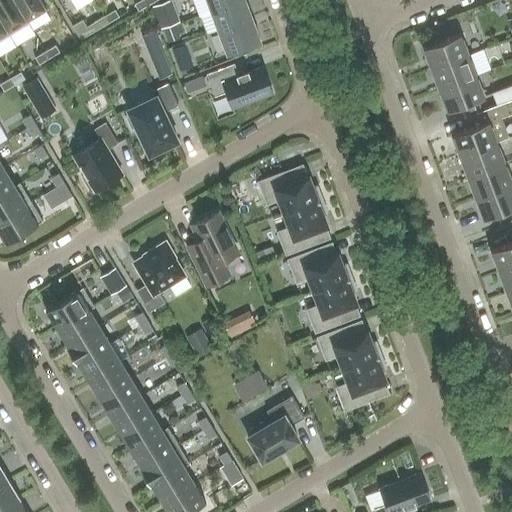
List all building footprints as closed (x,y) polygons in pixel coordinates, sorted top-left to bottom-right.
[(28,23),(14,0),(0,0),(0,18),(9,34),(28,23)] [(40,0),(14,0),(28,23),(29,23),(26,19),(45,8),(40,0)] [(148,5),(145,0),(140,0),(135,4),(139,11),(148,5)] [(241,0),(205,0),(210,12),(241,0)] [(244,0),(241,0),(210,12),(217,30),(251,17),(244,0)] [(174,23),(166,1),(152,6),(160,28),(174,23)] [(114,9),(104,15),(108,22),(118,16),(114,9)] [(108,22),(104,15),(87,26),(82,19),(72,26),(80,39),(108,22)] [(251,17),(217,30),(226,54),(260,41),(251,17)] [(0,40),(9,34),(0,18),(0,40)] [(156,78),(175,70),(157,27),(139,34),(156,78)] [(422,46),(430,67),(468,52),(460,31),(422,46)] [(65,48),(75,42),(69,32),(59,38),(65,48)] [(184,68),(197,63),(189,40),(175,45),(184,68)] [(54,45),(45,51),(49,58),(58,52),(54,45)] [(49,58),(45,51),(34,57),(38,64),(49,58)] [(468,52),(430,67),(438,88),(476,73),(468,52)] [(233,63),(206,74),(214,96),(225,91),(232,108),(272,93),(262,66),(238,75),(233,63)] [(19,72),(10,78),(14,84),(23,79),(19,72)] [(187,79),(191,89),(209,83),(205,73),(187,79)] [(484,94),(476,73),(438,88),(446,109),(484,94)] [(10,78),(0,83),(0,84),(2,87),(4,91),(14,84),(10,78)] [(127,108),(129,113),(125,115),(131,129),(136,126),(148,153),(177,139),(163,110),(178,103),(167,82),(152,89),(154,95),(127,108)] [(511,82),(491,91),(496,103),(511,97),(511,82)] [(35,122),(30,114),(22,118),(27,127),(35,122)] [(451,133),(459,154),(497,140),(489,119),(451,133)] [(33,136),(40,131),(35,122),(27,127),(33,136)] [(90,191),(121,173),(107,149),(117,143),(105,122),(94,128),(100,139),(73,155),(84,173),(81,175),(90,191)] [(497,140),(459,154),(467,175),(505,161),(497,140)] [(46,153),(41,144),(33,149),(38,158),(46,153)] [(511,179),(505,161),(467,175),(475,196),(511,181),(511,179)] [(0,168),(0,194),(16,185),(4,166),(0,168)] [(278,199),(283,213),(320,199),(315,185),(311,185),(307,176),(287,183),(282,171),(257,180),(266,204),(278,199)] [(63,181),(58,173),(50,177),(55,186),(63,181)] [(69,190),(63,181),(55,186),(61,195),(69,190)] [(511,205),(511,181),(475,196),(483,217),(511,205)] [(16,185),(0,194),(0,219),(32,201),(21,182),(16,185)] [(320,199),(283,213),(288,226),(276,231),(285,255),(310,245),(305,232),(326,225),(322,215),(325,212),(320,199)] [(0,219),(0,232),(6,242),(43,219),(32,201),(0,219)] [(192,224),(200,239),(188,244),(207,284),(229,273),(222,258),(238,250),(218,211),(192,224)] [(511,239),(490,248),(498,269),(511,263),(511,239)] [(174,255),(166,240),(143,253),(144,256),(134,262),(147,284),(136,290),(149,311),(164,302),(157,290),(168,283),(174,293),(190,284),(172,256),(174,255)] [(308,277),(313,290),(349,277),(344,263),(340,263),(337,254),(316,261),(312,249),(286,258),(295,282),(308,277)] [(511,263),(498,269),(506,290),(511,287),(511,263)] [(126,284),(115,267),(103,274),(108,283),(106,284),(112,293),(126,284)] [(349,277),(313,290),(318,304),(305,308),(314,332),(340,323),(335,310),(355,302),(351,293),(354,290),(349,277)] [(84,286),(46,309),(57,327),(89,307),(94,304),(84,286)] [(57,327),(67,344),(100,325),(89,307),(57,327)] [(148,319),(142,311),(134,315),(140,324),(148,319)] [(236,317),(224,322),(230,336),(242,331),(236,317)] [(145,333),(153,328),(148,319),(140,324),(145,333)] [(100,325),(67,344),(78,362),(110,342),(100,325)] [(337,355),(342,368),(379,354),(374,341),(370,341),(366,331),(346,339),(341,326),(315,336),(325,360),(337,355)] [(199,357),(212,349),(200,329),(187,337),(199,357)] [(78,362),(88,379),(121,360),(110,342),(78,362)] [(166,356),(174,351),(169,342),(161,347),(166,356)] [(179,360),(174,351),(166,356),(171,365),(179,360)] [(379,354),(342,368),(347,382),(335,386),(343,410),(369,401),(364,388),(384,380),(381,371),(384,368),(379,354)] [(121,360),(88,379),(99,397),(131,377),(121,360)] [(99,397),(109,414),(142,395),(131,377),(99,397)] [(182,394),(190,389),(185,380),(177,385),(182,394)] [(195,398),(190,389),(182,394),(187,403),(195,398)] [(142,395),(109,414),(120,432),(152,412),(142,395)] [(290,424),(304,416),(291,395),(267,410),(273,420),(265,425),(263,421),(249,429),(251,433),(247,436),(262,460),(298,438),(290,424)] [(120,432),(130,449),(163,430),(152,412),(120,432)] [(211,424),(206,415),(198,420),(203,429),(211,424)] [(208,438),(216,433),(211,424),(203,429),(208,438)] [(163,430),(130,449),(141,467),(179,444),(168,427),(163,430)] [(141,467),(152,485),(184,465),(189,462),(179,444),(141,467)] [(224,464),(232,459),(227,450),(219,455),(224,464)] [(242,477),(233,462),(222,469),(231,483),(242,477)] [(184,465),(152,485),(162,502),(195,483),(184,465)] [(385,504),(374,509),(375,511),(407,511),(406,508),(429,499),(419,472),(379,488),(385,504)] [(8,480),(0,484),(0,509),(19,498),(8,480)] [(162,502),(168,511),(194,511),(198,510),(195,506),(205,500),(195,483),(162,502)] [(27,511),(19,498),(0,509),(0,511),(27,511)]
